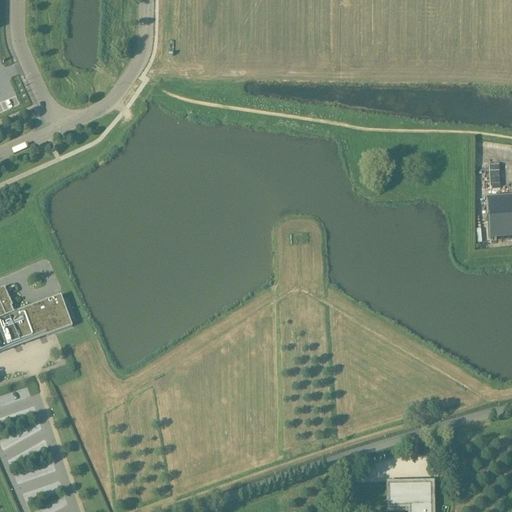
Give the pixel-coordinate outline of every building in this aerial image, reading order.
[(498,166),(488,166),(489,195),(499,195),(498,166)] [(511,198),(486,200),(488,239),(511,237),(511,198)] [(0,353),(17,346),(24,343),(25,345),(43,338),(55,334),(72,327),(71,325),(69,326),(62,308),(63,307),(60,300),(62,299),(61,296),(43,303),(10,315),(7,309),(9,308),(1,290),(0,290),(0,353)] [(0,404),(5,404),(4,401),(29,394),(27,388),(0,395),(0,404)] [(410,511),(430,511),(430,485),(389,486),(390,506),(411,506),(410,511)]
